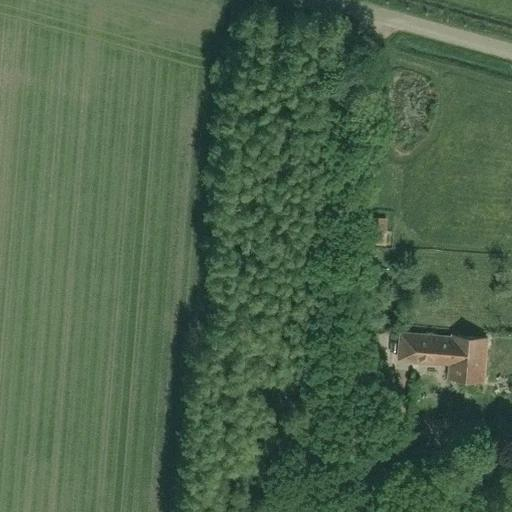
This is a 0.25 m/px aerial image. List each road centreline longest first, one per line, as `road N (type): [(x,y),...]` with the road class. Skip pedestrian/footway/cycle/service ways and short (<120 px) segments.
road 1 (unclassified): [(511,42),(350,0)]
road 2 (track): [(373,5),(365,170)]
